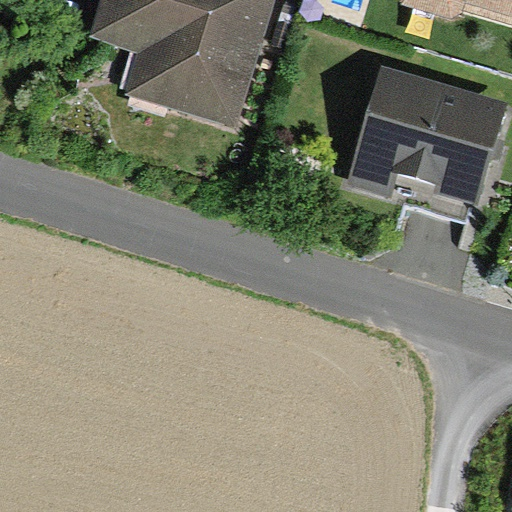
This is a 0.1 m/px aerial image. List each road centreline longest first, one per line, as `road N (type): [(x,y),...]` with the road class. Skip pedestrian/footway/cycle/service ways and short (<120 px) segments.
road 1 (residential): [(0,180),(511,343)]
road 2 (track): [(461,331),(441,511)]
